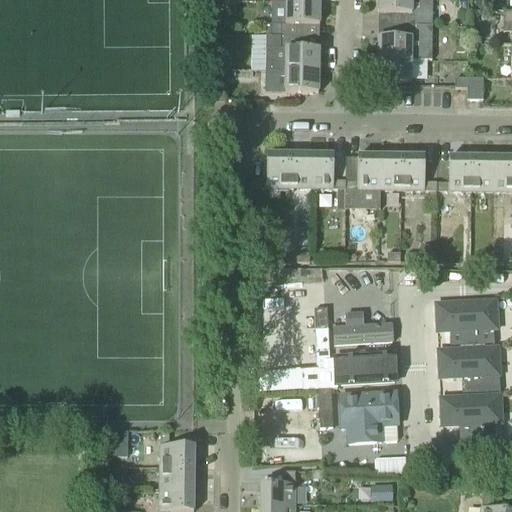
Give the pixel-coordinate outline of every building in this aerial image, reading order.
[(377,0),(378,16),(390,17),(390,29),(431,29),(431,0),(377,0)] [(319,6),(286,5),(271,5),(270,27),(265,27),(265,39),(307,40),(307,28),(319,28),(319,6)] [(511,13),(503,14),(502,35),(510,35),(510,48),(511,47),(511,13)] [(377,63),(410,63),(431,64),(431,29),(390,29),(389,41),(377,40),(377,63)] [(481,35),(469,35),(469,47),(481,46),(481,35)] [(250,73),(272,74),(318,74),(318,52),(306,52),(307,40),(265,39),(251,39),(250,73)] [(465,56),(465,45),(457,45),(457,56),(465,56)] [(214,63),(214,73),(226,73),(228,73),(228,63),(214,63)] [(410,63),(377,63),(377,85),(410,85),(410,63)] [(226,103),(226,73),(214,73),(214,103),(226,103)] [(318,96),(318,74),(272,74),(272,95),(318,96)] [(454,81),(454,90),(454,92),(466,92),(467,92),(467,81),(454,81)] [(467,92),(466,92),(466,104),(482,104),(483,81),(467,81),(467,92)] [(288,192),(289,158),(266,158),(266,183),(253,183),(253,192),(288,192)] [(311,158),(289,158),(288,192),(310,192),(311,158)] [(310,192),(344,193),(345,193),(345,184),(333,184),(333,159),(311,158),(310,192)] [(379,213),(379,193),(380,159),(357,159),(357,185),(345,184),(345,193),(344,193),(344,212),(379,213)] [(401,193),(402,160),(380,159),(379,193),(401,193)] [(424,160),(402,160),(401,193),(436,194),(436,186),(424,186),(424,160)] [(448,186),(436,186),(436,194),(470,195),(470,161),(448,160),(448,186)] [(492,195),(492,161),(470,161),(470,195),(492,195)] [(511,195),(511,161),(492,161),(492,195),(511,195)] [(419,264),(430,265),(431,249),(420,248),(419,264)] [(387,265),(400,265),(400,257),(387,256),(387,265)] [(296,266),(309,266),(309,257),(296,257),(296,266)] [(478,269),(490,269),(490,260),(478,260),(478,269)] [(503,260),(490,260),(490,269),(503,268),(503,260)] [(436,335),(499,333),(498,303),(435,305),(436,335)] [(313,312),(314,333),(315,352),(328,351),(326,311),(313,312)] [(361,329),(333,331),(335,351),(363,348),(361,329)] [(501,385),(500,349),(438,351),(440,388),(501,385)] [(315,352),(316,372),(329,371),(328,351),(315,352)] [(388,357),(333,361),(335,385),(390,381),(388,357)] [(319,432),(320,432),(332,431),(330,391),(317,392),(319,432)] [(503,427),(502,396),(440,397),(441,429),(503,427)] [(394,397),(338,399),(340,435),(395,433),(394,397)] [(160,436),(159,471),(193,472),(194,449),(168,449),(168,436),(160,436)] [(402,471),(403,460),(376,460),(376,471),(402,471)] [(481,469),(481,461),(464,461),(464,469),(481,469)] [(116,471),(116,484),(125,484),(125,471),(116,471)] [(159,471),(159,493),(193,493),(193,472),(159,471)] [(295,475),(286,475),(285,488),(260,487),(260,510),(294,510),(295,475)] [(369,489),(369,504),(391,504),(391,488),(369,489)] [(192,511),(193,493),(159,493),(158,511),(192,511)] [(483,498),(480,511),(491,511),(490,511),(491,499),(483,498)]
